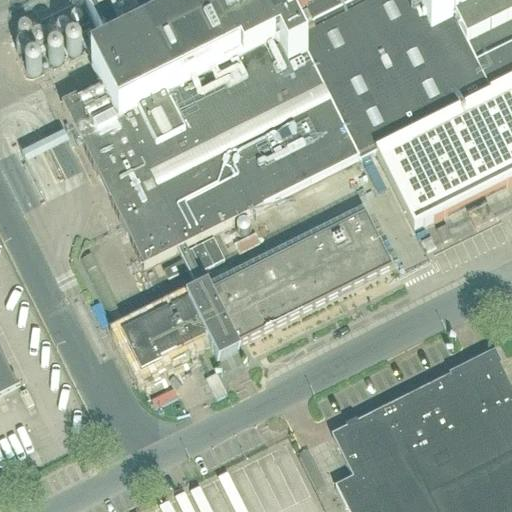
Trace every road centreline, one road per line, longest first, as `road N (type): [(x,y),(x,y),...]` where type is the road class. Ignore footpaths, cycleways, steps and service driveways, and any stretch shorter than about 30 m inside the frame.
road 1 (unclassified): [(511,297),(492,288),(138,471)]
road 2 (unclassified): [(138,471),(0,202)]
